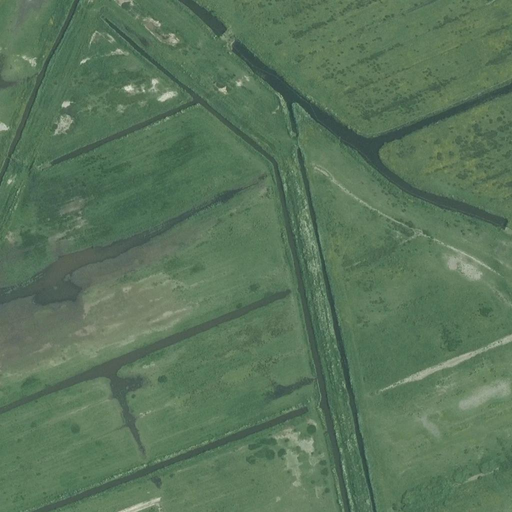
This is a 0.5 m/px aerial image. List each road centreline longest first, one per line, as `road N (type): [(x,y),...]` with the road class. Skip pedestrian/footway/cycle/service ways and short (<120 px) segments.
road 1 (track): [(362,511),(278,122),(154,0)]
road 2 (track): [(284,144),(313,147),(379,198),(511,266)]
road 3 (track): [(0,212),(10,184),(29,165),(91,0)]
